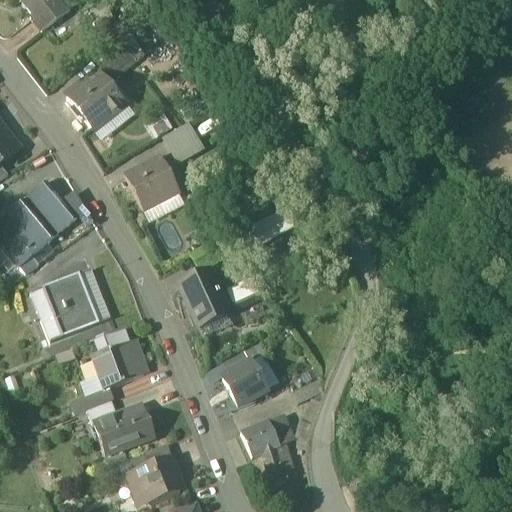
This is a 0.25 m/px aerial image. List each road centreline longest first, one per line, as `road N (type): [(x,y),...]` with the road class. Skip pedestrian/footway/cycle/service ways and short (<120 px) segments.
road 1 (residential): [(327,511),(323,415),(365,304),(356,248),(361,149),(392,96),(498,0)]
road 2 (residential): [(238,511),(195,396),(121,244),(0,64)]
